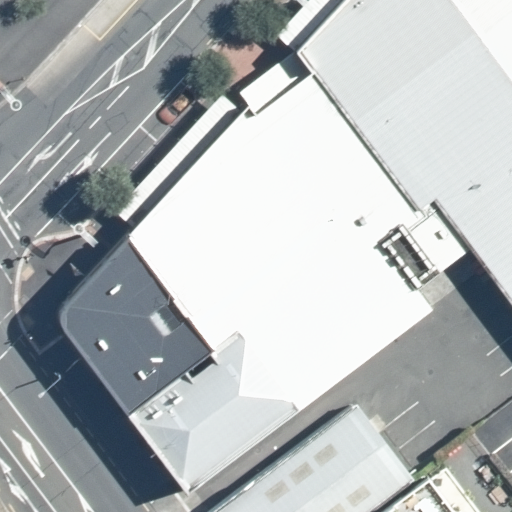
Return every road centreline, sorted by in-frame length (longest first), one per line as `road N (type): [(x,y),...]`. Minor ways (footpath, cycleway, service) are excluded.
road 1 (residential): [(0,184),(186,0)]
road 2 (tertiary): [(89,511),(0,390)]
